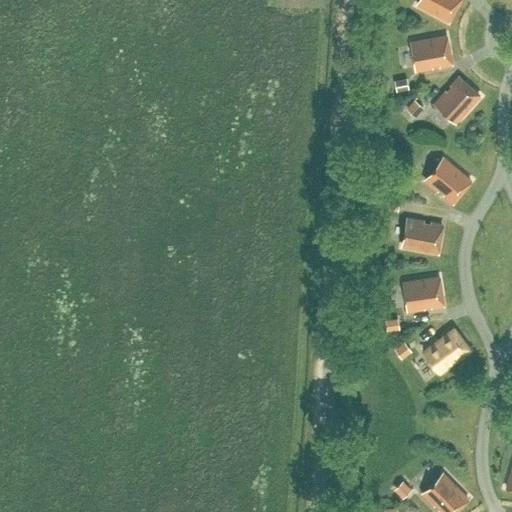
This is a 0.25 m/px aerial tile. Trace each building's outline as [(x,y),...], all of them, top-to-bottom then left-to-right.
[(418,0),(417,4),(447,20),(457,0),(418,0)] [(450,63),(445,34),(411,40),(416,69),(432,66),(431,63),(438,62),(438,65),(450,63)] [(479,95),(457,76),(449,84),(452,86),(447,91),(445,89),(434,101),(456,121),(479,95)] [(395,90),(407,88),(405,77),(393,79),(395,90)] [(415,116),(422,107),(413,98),(405,107),(415,116)] [(451,201),(470,178),(443,156),(425,179),(437,189),(439,187),(444,191),(442,193),(451,201)] [(411,176),(402,169),(395,177),(404,185),(411,176)] [(384,205),(396,208),(398,196),(387,194),(384,205)] [(429,224),(422,223),(423,219),(407,217),(402,245),(436,251),(441,222),(429,220),(429,224)] [(441,304),(437,275),(404,280),(408,309),(423,307),(423,304),(430,303),(430,306),(441,304)] [(398,328),(397,317),(384,318),(385,330),(398,328)] [(468,350),(450,326),(441,333),(443,336),(438,340),(436,337),(423,347),(441,370),(468,350)] [(410,351),(402,340),(393,348),(400,358),(410,351)] [(441,511),(450,511),(467,496),(443,472),(422,493),(433,504),(435,502),(440,506),(438,509),(441,511)] [(401,497),(410,487),(402,479),(392,488),(401,497)]
